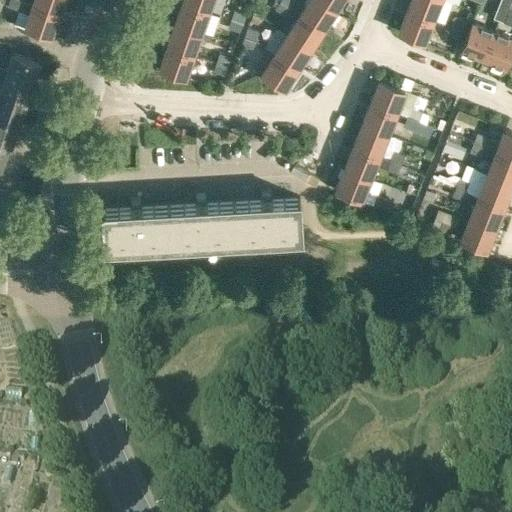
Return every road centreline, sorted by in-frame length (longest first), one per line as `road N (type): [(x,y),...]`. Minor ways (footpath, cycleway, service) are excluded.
road 1 (residential): [(113,194),(309,182),(328,120)]
road 2 (residential): [(328,120),(75,103)]
road 3 (residential): [(133,511),(93,410),(57,275)]
road 4 (residential): [(57,275),(55,199),(75,103)]
road 5 (residential): [(511,101),(368,40)]
